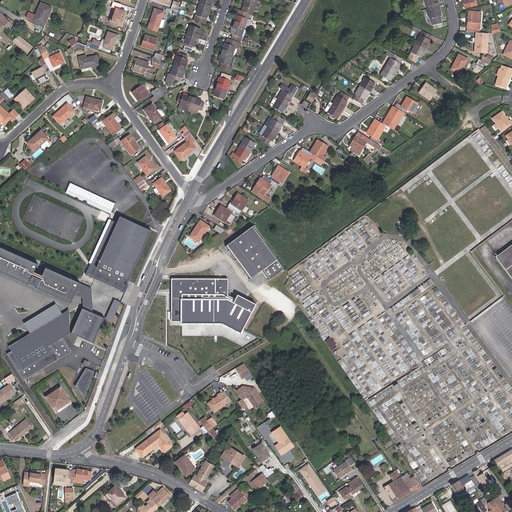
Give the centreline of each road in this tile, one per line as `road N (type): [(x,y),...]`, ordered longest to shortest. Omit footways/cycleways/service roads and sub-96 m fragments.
road 1 (residential): [(454,0),(446,56),(395,96),(343,131),(310,126),(209,197),(190,194)]
road 2 (residential): [(190,194),(306,0)]
road 3 (residential): [(221,511),(150,473),(92,459),(83,446)]
road 4 (tertiary): [(511,441),(393,511)]
road 5 (residential): [(0,148),(65,88),(112,83)]
road 6 (residential): [(112,83),(190,194)]
